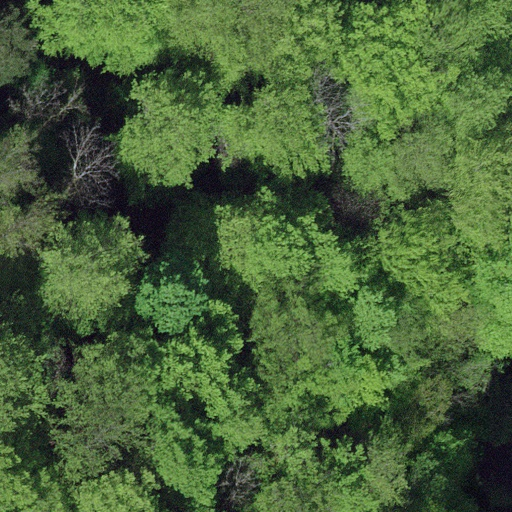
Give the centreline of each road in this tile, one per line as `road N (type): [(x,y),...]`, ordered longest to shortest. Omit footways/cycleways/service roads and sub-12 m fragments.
road 1 (track): [(0,385),(45,440),(137,511)]
road 2 (track): [(478,0),(492,123)]
